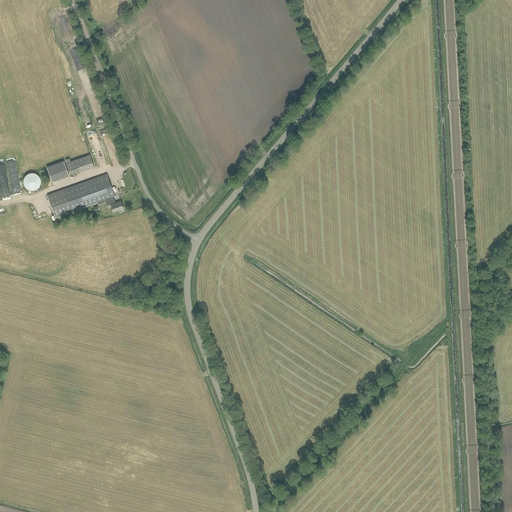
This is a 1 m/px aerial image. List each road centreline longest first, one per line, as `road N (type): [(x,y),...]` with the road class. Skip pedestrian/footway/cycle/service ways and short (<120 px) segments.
road 1 (unclassified): [(198,242),(400,0)]
road 2 (unclassified): [(255,511),(189,308),(198,242)]
road 3 (unclassified): [(198,242),(145,190),(74,0)]
